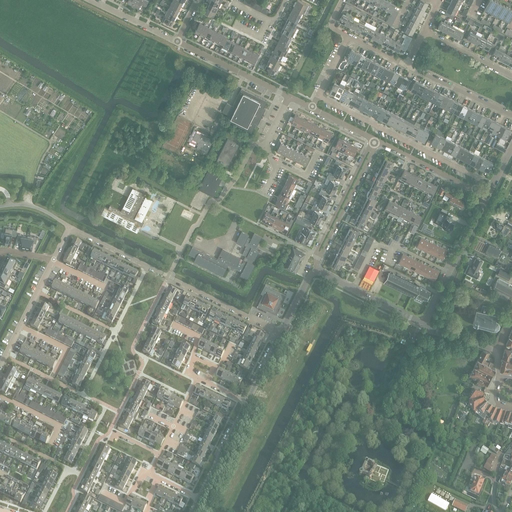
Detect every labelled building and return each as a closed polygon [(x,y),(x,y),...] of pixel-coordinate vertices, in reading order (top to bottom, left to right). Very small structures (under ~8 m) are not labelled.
[(135,0),(133,5),(139,8),(141,4),(146,7),(149,2),(149,0),(135,0)] [(297,0),(295,5),(306,10),(308,5),(306,4),(298,0),(297,0)] [(385,0),(383,0),(380,7),(386,9),(390,2),(385,0)] [(421,0),(420,0),(417,6),(425,10),(429,4),(421,0)] [(453,0),(451,0),(449,5),(457,9),(460,3),(453,0)] [(491,12),(496,1),(493,0),(489,0),(483,11),(484,11),(487,13),(488,11),(491,12)] [(499,3),(496,1),(491,12),(492,13),(493,14),(492,16),(495,17),(502,4),(499,3)] [(170,6),(178,11),(181,6),(172,2),(170,6)] [(390,2),(386,9),(391,12),(393,9),(395,5),(390,2)] [(210,3),(208,8),(216,12),(218,8),(210,3)] [(508,7),(505,6),(502,4),(495,17),(499,19),(500,17),(502,18),(508,7)] [(293,9),(302,13),(304,14),(306,10),(295,5),(293,9)] [(449,5),(446,10),(454,14),(457,9),(449,5)] [(170,6),(167,11),(176,15),(178,11),(170,6)] [(417,6),(414,13),(422,17),(425,10),(417,6)] [(511,9),(508,7),(502,18),(505,20),(503,22),(504,22),(507,23),(507,24),(508,24),(511,15),(511,9)] [(214,17),(216,12),(208,8),(205,13),(214,17)] [(293,9),(291,14),(299,18),(302,13),(293,9)] [(167,11),(165,15),(174,20),(176,15),(167,11)] [(339,21),(345,24),(350,14),(347,13),(345,15),(343,14),(339,21)] [(414,13),(410,19),(419,23),(422,17),(414,13)] [(291,14),(288,18),(297,23),(299,18),(291,14)] [(350,14),(345,24),(350,27),(354,20),(350,18),(352,15),(350,14)] [(171,25),(174,20),(165,15),(163,20),(171,25)] [(288,18),(286,23),(295,27),(297,23),(288,18)] [(354,20),(350,27),(355,30),(361,19),(360,19),(359,22),(354,20)] [(361,19),(355,30),(361,32),(364,25),(366,22),(361,19)] [(410,19),(407,25),(415,30),(419,23),(410,19)] [(438,28),(443,30),(448,21),(445,20),(444,22),(441,21),(438,28)] [(448,21),(443,30),(449,33),(452,26),(450,25),(451,22),(448,21)] [(195,32),(200,34),(205,26),(200,23),(195,32)] [(284,27),(294,33),(297,28),(295,27),(286,23),(284,27)] [(364,25),(361,32),(366,35),(370,28),(364,25)] [(407,25),(404,32),(412,36),(415,30),(407,25)] [(205,26),(200,34),(204,36),(203,39),(209,28),(205,26)] [(452,26),(449,33),(454,36),(458,29),(452,26)] [(281,32),(283,33),(290,36),(292,37),(294,33),(284,27),(281,32)] [(209,28),(203,39),(208,41),(209,39),(214,30),(209,28)] [(370,28),(366,35),(371,38),(375,30),(370,28)] [(458,29),(454,36),(460,39),(463,32),(458,29)] [(214,30),(209,39),(214,41),(218,32),(214,30)] [(375,30),(371,38),(377,40),(380,33),(375,30)] [(466,38),(472,41),(476,34),(470,31),(466,38)] [(218,32),(214,41),(218,44),(223,35),(218,32)] [(283,33),(281,37),(289,42),(292,37),(290,36),(283,33)] [(380,33),(377,40),(382,43),(386,36),(380,33)] [(476,34),(472,41),(477,44),(481,37),(476,34)] [(223,35),(218,44),(223,46),(222,47),(221,50),(227,37),(223,35)] [(386,36),(382,43),(387,46),(391,39),(386,36)] [(227,37),(221,50),(225,52),(226,49),(227,50),(231,41),(227,39),(228,37),(227,37)] [(279,42),(289,47),(287,46),(289,42),(281,37),(279,42)] [(481,37),(477,44),(483,47),(487,40),(481,37)] [(391,39),(387,46),(393,49),(396,41),(391,39)] [(487,40),(483,47),(488,50),(492,43),(487,40)] [(231,41),(227,50),(231,52),(235,44),(231,41)] [(396,41),(393,49),(398,52),(400,48),(401,46),(402,44),(396,41)] [(276,46),(287,52),(289,47),(279,42),(276,46)] [(235,44),(231,52),(236,54),(240,46),(235,44)] [(240,46),(236,54),(240,57),(245,48),(240,46)] [(274,51),(282,55),(285,57),(287,52),(276,46),(274,51)] [(492,55),(498,58),(502,49),(499,47),(498,50),(496,48),(492,55)] [(245,48),(240,57),(245,59),(249,51),(245,48)] [(347,58),(351,61),(356,52),(351,49),(347,58)] [(502,49),(498,58),(503,61),(507,54),(504,53),(505,50),(502,49)] [(249,51),(245,59),(250,61),(254,53),(249,51)] [(274,51),(272,56),(280,60),(282,55),(274,51)] [(356,52),(351,61),(356,63),(361,54),(356,52)] [(254,53),(250,61),(254,64),(259,55),(254,53)] [(361,54),(356,63),(361,66),(366,57),(361,54)] [(507,54),(503,61),(508,64),(511,57),(507,54)] [(269,60),(280,66),(280,65),(278,64),(280,60),(272,56),(269,60)] [(366,57),(361,66),(366,68),(370,59),(366,57)] [(370,59),(366,68),(370,70),(375,61),(370,59)] [(267,65),(278,70),(280,66),(269,60),(267,65)] [(375,61),(370,70),(375,73),(380,64),(375,61)] [(380,64),(375,73),(380,75),(384,66),(380,64)] [(273,74),(275,69),(278,70),(267,65),(265,69),(273,74)] [(384,66),(380,75),(384,78),(389,69),(384,66)] [(389,69),(384,78),(389,80),(394,71),(389,69)] [(394,71),(389,80),(394,82),(398,73),(394,71)] [(398,73),(394,82),(399,85),(403,76),(398,73)] [(403,76),(399,85),(404,88),(408,79),(403,76)] [(339,85),(334,94),(339,97),(343,88),(344,86),(342,85),(345,78),(343,77),(339,85)] [(411,89),(415,91),(420,82),(415,80),(411,89)] [(420,82),(415,91),(420,94),(425,85),(420,82)] [(329,92),(334,94),(339,85),(334,83),(329,92)] [(425,85),(420,94),(425,96),(430,87),(425,85)] [(430,87),(425,96),(430,99),(434,90),(430,87)] [(228,115),(226,120),(252,133),(255,126),(257,127),(266,109),(264,108),(267,101),(242,88),(233,106),(227,103),(223,112),(228,115)] [(343,88),(339,97),(343,99),(348,90),(343,88)] [(348,90),(343,99),(348,102),(353,93),(348,90)] [(353,93),(348,102),(353,104),(359,93),(354,90),(353,93)] [(434,90),(430,99),(434,101),(439,92),(434,90)] [(439,92),(434,101),(439,104),(444,94),(439,92)] [(359,93),(353,104),(358,107),(362,98),(358,95),(359,93)] [(444,94),(439,104),(444,106),(448,97),(444,94)] [(448,97),(444,106),(448,108),(453,99),(448,97)] [(362,98),(358,107),(362,109),(367,100),(362,98)] [(453,99),(448,108),(453,111),(458,102),(453,99)] [(367,100),(362,109),(367,111),(372,102),(367,100)] [(372,102),(367,111),(372,114),(376,105),(377,102),(373,100),(372,102)] [(458,102),(453,111),(458,113),(463,104),(458,102)] [(463,104),(458,113),(463,116),(468,107),(463,104)] [(376,105),(372,114),(376,116),(381,107),(376,105)] [(381,107),(376,116),(381,119),(386,110),(381,107)] [(468,107),(463,116),(468,118),(472,109),(468,107)] [(472,109),(468,118),(472,121),(477,112),(472,109)] [(386,110),(381,119),(386,121),(391,112),(386,110)] [(391,112),(386,121),(391,124),(396,115),(391,112)] [(477,112),(472,121),(477,123),(482,114),(477,112)] [(482,114),(477,123),(482,126),(486,116),(482,114)] [(291,116),(288,121),(291,123),(296,125),(300,117),(295,115),(294,118),(291,116)] [(396,115),(391,124),(395,126),(400,117),(396,115)] [(486,116),(482,126),(486,128),(491,119),(486,116)] [(296,125),(301,127),(305,119),(300,117),(296,125)] [(400,117),(395,126),(400,128),(405,119),(400,117)] [(301,127),(305,129),(309,121),(305,119),(301,127)] [(405,119),(400,128),(405,131),(409,122),(405,119)] [(491,119),(486,128),(491,130),(496,121),(491,119)] [(309,121),(305,129),(310,132),(308,134),(309,134),(314,124),(309,121)] [(496,121),(491,130),(496,133),(501,124),(496,121)] [(409,122),(405,131),(409,133),(414,124),(409,122)] [(414,124),(409,133),(414,136),(419,127),(420,124),(416,122),(414,124)] [(314,124),(309,134),(313,137),(318,126),(314,124)] [(501,124),(496,133),(500,135),(505,126),(501,124)] [(318,126),(313,137),(318,139),(319,136),(323,128),(318,126)] [(505,126),(500,135),(506,138),(510,129),(505,126)] [(419,127),(414,136),(419,138),(423,129),(419,127)] [(434,127),(429,137),(433,139),(431,142),(436,145),(441,135),(436,133),(438,129),(434,127)] [(323,128),(319,136),(323,138),(322,141),(328,130),(323,128)] [(423,129),(419,138),(424,141),(429,132),(423,129)] [(328,130),(322,141),(327,143),(328,141),(332,133),(328,130)] [(207,153),(213,141),(196,132),(192,139),(198,142),(197,145),(198,145),(196,148),(207,153)] [(441,135),(436,145),(441,147),(445,138),(441,135)] [(335,146),(340,149),(344,140),(339,138),(335,146)] [(445,138),(441,147),(445,150),(450,140),(445,138)] [(227,139),(216,161),(227,166),(238,144),(227,139)] [(344,140),(340,149),(338,151),(343,154),(348,143),(344,140)] [(450,140),(445,150),(450,152),(455,143),(450,140)] [(305,166),(310,157),(280,143),(276,152),(305,166)] [(348,143),(343,154),(347,156),(349,153),(353,145),(348,143)] [(455,143),(450,152),(455,154),(459,145),(455,143)] [(353,145),(349,153),(353,155),(357,147),(353,145)] [(459,145),(455,154),(459,157),(464,148),(459,145)] [(464,148),(459,157),(464,159),(469,150),(464,148)] [(469,150),(464,159),(469,162),(474,153),(469,150)] [(474,153),(469,162),(474,164),(479,155),(474,153)] [(479,155),(474,164),(479,167),(483,157),(479,155)] [(483,157),(479,167),(483,169),(488,160),(483,157)] [(385,158),(383,163),(391,167),(393,162),(385,158)] [(337,164),(335,169),(344,174),(347,169),(340,166),(341,163),(336,160),(334,163),(337,164)] [(488,160),(483,169),(488,172),(493,162),(488,160)] [(383,163),(380,167),(389,171),(391,167),(383,163)] [(380,167),(378,172),(386,176),(389,171),(380,167)] [(209,169),(199,189),(213,196),(218,186),(217,185),(220,179),(221,180),(223,176),(209,169)] [(329,173),(328,176),(333,178),(335,176),(342,179),(344,174),(335,169),(332,175),(329,173)] [(404,170),(400,178),(399,177),(398,181),(403,184),(409,172),(404,170)] [(378,172),(376,176),(384,181),(386,176),(378,172)] [(409,172),(403,184),(405,180),(409,183),(414,174),(409,172)] [(414,174),(409,183),(414,185),(418,176),(414,174)] [(290,175),(287,180),(295,184),(298,179),(290,175)] [(330,180),(327,185),(336,189),(339,184),(332,181),(333,178),(328,176),(326,178),(330,180)] [(376,176),(373,181),(382,185),(384,181),(376,176)] [(418,176),(414,185),(418,187),(423,179),(418,176)] [(423,179),(418,187),(423,190),(427,181),(423,179)] [(287,180),(285,184),(293,188),(295,184),(287,180)] [(373,181),(371,186),(380,190),(382,185),(373,181)] [(427,181),(423,190),(428,192),(432,184),(427,181)] [(285,184),(282,189),(290,193),(293,188),(285,184)] [(432,184),(428,192),(432,194),(437,186),(432,184)] [(321,188),(320,190),(326,193),(327,191),(334,194),(336,189),(327,185),(325,190),(321,188)] [(371,186),(369,190),(377,194),(380,190),(371,186)] [(105,207),(101,215),(130,229),(137,232),(140,226),(142,227),(144,222),(142,221),(153,200),(142,195),(143,193),(133,188),(121,211),(110,206),(108,209),(105,207)] [(282,189),(280,194),(288,198),(290,193),(282,189)] [(322,195),(319,200),(329,205),(331,200),(324,196),(326,193),(320,190),(319,193),(322,195)] [(367,195),(377,200),(377,199),(375,199),(377,194),(369,190),(367,195)] [(452,194),(446,191),(444,195),(450,198),(448,201),(461,208),(464,202),(451,195),(452,194)] [(280,194),(277,199),(286,203),(288,198),(280,194)] [(368,196),(366,200),(375,204),(377,200),(367,195),(366,195),(368,196)] [(286,203),(277,199),(275,204),(283,208),(286,203)] [(398,204),(393,216),(397,218),(406,199),(404,199),(401,206),(398,204)] [(399,215),(403,217),(407,209),(403,207),(404,206),(406,207),(407,203),(408,201),(406,199),(397,218),(398,218),(399,215)] [(315,201),(312,206),(318,209),(319,206),(326,210),(329,205),(319,200),(318,202),(315,201)] [(366,200),(364,205),(372,209),(375,204),(366,200)] [(385,208),(390,211),(394,202),(389,200),(385,208)] [(394,202),(390,211),(388,214),(393,216),(398,204),(394,202)] [(364,205),(361,209),(370,213),(372,209),(364,205)] [(314,210),(312,215),(321,220),(323,215),(317,211),(318,209),(312,206),(311,209),(314,210)] [(361,209),(359,214),(368,218),(370,213),(361,209)] [(407,209),(403,217),(408,220),(412,211),(407,209)] [(435,220),(434,222),(438,224),(443,226),(443,227),(447,229),(447,228),(451,230),(453,225),(451,223),(451,222),(447,220),(446,221),(444,220),(447,214),(439,210),(435,220)] [(412,211),(408,220),(413,222),(417,214),(412,211)] [(261,220),(266,223),(270,215),(265,212),(261,220)] [(359,214),(357,218),(365,223),(368,218),(359,214)] [(417,214),(413,222),(417,224),(421,216),(417,214)] [(270,215),(266,223),(271,225),(275,217),(270,215)] [(302,220),(310,224),(312,222),(318,225),(321,220),(312,215),(309,220),(303,217),(302,220)] [(275,217),(271,225),(276,228),(280,220),(275,217)] [(357,225),(356,227),(362,229),(363,227),(365,223),(357,218),(354,223),(357,225)] [(285,222),(281,230),(286,233),(290,224),(291,225),(293,220),(291,219),(290,221),(286,220),(285,222)] [(280,220),(276,228),(281,230),(285,222),(280,220)] [(502,232),(505,226),(496,221),(495,223),(494,222),(492,226),(502,232)] [(306,227),(303,232),(312,237),(315,232),(310,230),(312,226),(304,222),(303,225),(306,227)] [(350,227),(348,232),(356,236),(358,232),(358,231),(359,230),(354,227),(353,229),(350,227)] [(6,228),(3,243),(10,244),(12,236),(16,236),(17,230),(6,228)] [(223,276),(226,269),(228,265),(242,272),(240,276),(244,278),(247,279),(255,265),(252,263),(253,260),(254,260),(258,251),(255,249),(261,237),(254,233),(251,239),(248,237),(249,235),(241,232),(236,242),(237,243),(243,246),(244,245),(246,246),(246,247),(242,255),(245,256),(242,263),(241,263),(242,260),(240,259),(240,258),(231,254),(222,249),(217,260),(192,247),(188,254),(196,258),(194,261),(223,276)] [(311,239),(312,237),(303,232),(303,233),(300,232),(297,239),(302,241),(301,242),(306,244),(310,238),(311,239)] [(348,232),(345,237),(354,241),(356,236),(348,232)] [(28,236),(27,236),(27,237),(21,236),(22,234),(18,234),(16,246),(22,247),(22,248),(25,249),(28,236)] [(25,249),(28,249),(29,249),(32,249),(33,243),(36,244),(37,237),(28,236),(25,249)] [(345,237),(343,241),(351,245),(354,241),(345,237)] [(421,237),(416,247),(422,249),(426,240),(421,237)] [(79,248),(82,250),(84,247),(80,246),(81,243),(74,240),(71,245),(79,248)] [(426,240),(422,249),(427,252),(431,243),(426,240)] [(343,241),(341,246),(349,250),(351,245),(343,241)] [(431,243),(427,252),(432,254),(436,245),(431,243)] [(71,245),(69,250),(76,254),(79,248),(71,245)] [(436,245),(432,254),(437,257),(442,247),(436,245)] [(497,257),(501,250),(490,245),(485,253),(485,254),(486,254),(487,254),(489,255),(490,253),(497,257)] [(341,246),(339,250),(347,255),(349,250),(341,246)] [(442,247),(437,257),(442,259),(447,250),(442,247)] [(293,249),(284,267),(292,270),(295,272),(304,254),(296,250),(293,249)] [(69,250),(66,256),(73,259),(76,254),(69,250)] [(339,250),(336,255),(345,259),(347,255),(339,250)] [(91,258),(93,260),(92,263),(94,264),(96,261),(100,254),(94,251),(91,258)] [(100,254),(96,261),(101,264),(105,256),(100,254)] [(398,263),(404,266),(408,256),(403,254),(398,263)] [(336,255),(334,260),(342,264),(345,259),(336,255)] [(73,259),(66,256),(63,262),(66,263),(66,265),(69,267),(72,262),(75,264),(77,261),(73,259)] [(105,256),(101,264),(107,266),(111,259),(105,256)] [(408,256),(404,266),(409,268),(413,259),(408,256)] [(6,261),(4,264),(14,269),(17,264),(7,258),(6,261)] [(478,271),(483,261),(476,258),(475,258),(473,262),(475,263),(472,268),(470,267),(466,273),(476,278),(479,272),(478,271)] [(111,259),(107,266),(112,269),(116,262),(111,259)] [(413,259),(409,268),(414,271),(418,261),(413,259)] [(340,269),(342,264),(334,260),(332,264),(340,269)] [(418,261),(414,271),(419,273),(423,264),(418,261)] [(116,262),(112,269),(118,272),(121,265),(116,262)] [(12,275),(11,274),(13,269),(14,270),(14,269),(4,264),(1,270),(12,275)] [(423,264),(419,273),(424,275),(429,266),(423,264)] [(121,265),(118,272),(123,275),(127,267),(121,265)] [(429,266),(424,275),(429,278),(434,269),(429,266)] [(127,267),(123,275),(129,277),(132,270),(127,267)] [(434,269),(429,278),(435,281),(439,271),(434,269)] [(500,269),(497,275),(508,280),(511,275),(500,269)] [(0,272),(0,275),(9,280),(12,275),(1,270),(0,272)] [(132,270),(129,277),(129,278),(127,281),(130,282),(132,279),(134,280),(133,283),(135,285),(139,277),(137,276),(138,273),(132,270)] [(96,279),(99,280),(101,275),(99,273),(96,272),(93,277),(96,279)] [(426,300),(430,292),(389,272),(384,283),(415,298),(416,295),(426,300)] [(9,280),(0,275),(0,283),(0,284),(0,287),(4,290),(9,280)] [(493,287),(498,289),(511,296),(511,285),(511,284),(509,283),(499,278),(498,278),(496,281),(493,287)] [(55,280),(52,287),(57,290),(61,283),(55,280)] [(61,283),(57,290),(63,293),(66,286),(61,283)] [(263,295),(256,308),(263,311),(266,310),(276,315),(286,295),(265,285),(261,294),(263,295)] [(66,286),(63,293),(68,296),(72,288),(66,286)] [(121,287),(118,292),(126,296),(128,290),(121,287)] [(72,288),(68,296),(73,299),(77,291),(72,288)] [(169,288),(166,294),(174,298),(176,299),(179,293),(169,288)] [(77,291),(73,299),(79,301),(83,294),(77,291)] [(113,296),(123,301),(126,296),(118,292),(116,298),(113,296)] [(83,294),(79,301),(84,304),(88,297),(83,294)] [(166,294),(163,300),(171,303),(174,298),(166,294)] [(110,301),(113,303),(120,307),(123,301),(113,296),(110,301)] [(88,297),(84,304),(90,307),(94,299),(88,297)] [(187,297),(183,305),(181,309),(187,312),(192,300),(187,297)] [(94,299),(90,307),(95,310),(99,302),(94,299)] [(163,300),(160,305),(168,309),(171,303),(163,300)] [(192,300),(187,312),(189,308),(194,311),(198,303),(192,300)] [(113,303),(110,309),(117,312),(120,307),(113,303)] [(198,303),(194,311),(200,313),(204,306),(198,303)] [(39,309),(57,318),(58,316),(55,315),(55,316),(47,312),(49,308),(51,308),(52,306),(47,304),(46,306),(42,304),(39,309)] [(160,305),(158,311),(166,315),(168,309),(160,305)] [(473,325),(474,325),(474,324),(477,325),(477,326),(478,326),(478,325),(481,326),(481,327),(482,327),(482,326),(485,327),(485,328),(486,328),(486,327),(489,328),(489,329),(490,329),(490,328),(493,329),(493,330),(494,330),(494,329),(497,329),(497,328),(499,327),(500,327),(499,326),(500,324),(500,323),(499,321),(499,320),(498,320),(496,319),(497,315),(496,315),(493,314),(492,314),(489,313),(486,313),(486,312),(485,312),(486,306),(482,305),(481,312),(478,311),(478,310),(477,310),(477,311),(476,311),(474,317),(473,324),(473,325)] [(204,306),(200,313),(198,317),(201,319),(203,315),(206,316),(210,309),(204,306)] [(36,315),(43,319),(44,316),(47,317),(49,315),(54,317),(53,319),(55,321),(57,318),(39,309),(36,315)] [(110,309),(107,314),(115,318),(117,312),(110,309)] [(208,318),(214,321),(218,313),(212,310),(208,318)] [(158,311),(155,316),(163,320),(166,315),(158,311)] [(102,318),(105,320),(112,323),(115,318),(107,314),(105,313),(102,318)] [(218,313),(214,321),(220,323),(223,316),(218,313)] [(36,315),(33,320),(40,324),(43,319),(36,315)] [(58,322),(64,325),(68,318),(62,315),(58,322)] [(160,326),(161,324),(164,325),(165,322),(163,321),(163,320),(155,316),(152,322),(160,326)] [(223,316),(220,323),(225,326),(229,319),(223,316)] [(68,318),(64,325),(69,328),(73,321),(68,318)] [(229,319),(225,326),(231,329),(235,321),(229,319)] [(38,329),(40,324),(33,320),(30,326),(38,329)] [(73,321),(69,328),(75,331),(79,323),(73,321)] [(235,321),(231,329),(235,331),(233,333),(235,334),(240,324),(235,321)] [(79,323),(75,331),(80,333),(84,326),(79,323)] [(240,324),(235,334),(238,336),(239,333),(242,335),(246,327),(240,324)] [(84,326),(80,333),(86,336),(89,329),(84,326)] [(89,329),(86,336),(91,339),(95,332),(89,329)] [(154,329),(151,335),(159,338),(161,333),(154,329)] [(95,332),(91,339),(97,342),(100,335),(95,332)] [(252,337),(254,338),(261,342),(264,336),(257,332),(255,335),(253,334),(252,337)] [(100,335),(97,342),(102,345),(104,340),(106,337),(100,335)] [(151,335),(148,340),(156,344),(159,338),(151,335)] [(254,338),(251,344),(258,347),(261,342),(254,338)] [(202,339),(198,347),(203,350),(207,342),(202,339)] [(148,340),(145,346),(154,350),(153,350),(156,344),(148,340)] [(207,342),(203,350),(209,353),(213,345),(207,342)] [(182,343),(179,349),(187,353),(190,347),(182,343)] [(71,348),(70,351),(75,354),(77,351),(81,352),(82,348),(79,346),(75,344),(72,349),(71,348)] [(251,344),(248,349),(256,353),(258,347),(251,344)] [(23,345),(20,352),(25,355),(29,348),(23,345)] [(213,345),(209,353),(215,356),(218,348),(213,345)] [(142,352),(150,355),(151,356),(153,356),(155,352),(154,350),(145,346),(142,352)] [(29,348),(25,355),(31,358),(35,350),(29,348)] [(218,348),(215,356),(220,359),(224,351),(218,348)] [(502,360),(502,362),(500,370),(507,372),(511,355),(511,349),(507,348),(505,348),(502,360)] [(179,349),(177,355),(184,359),(187,353),(179,349)] [(248,349),(245,355),(253,359),(256,353),(248,349)] [(35,350),(31,358),(36,360),(40,353),(35,350)] [(86,350),(83,356),(93,361),(96,355),(86,350)] [(483,350),(478,360),(484,363),(485,360),(490,352),(483,350)] [(40,353),(36,360),(42,363),(46,356),(40,353)] [(177,355),(174,360),(181,364),(184,359),(177,355)] [(241,359),(242,360),(242,361),(250,364),(253,359),(245,355),(244,358),(242,357),(241,359)] [(46,356),(42,363),(47,366),(51,359),(46,356)] [(84,360),(83,362),(91,366),(93,361),(83,356),(82,358),(84,360)] [(51,359),(47,366),(53,369),(57,361),(51,359)] [(484,372),(491,376),(495,369),(492,367),(493,364),(490,362),(489,363),(485,360),(484,363),(478,360),(478,359),(474,366),(484,372)] [(179,370),(181,364),(174,360),(171,366),(179,370)] [(242,361),(239,366),(247,370),(250,364),(242,361)] [(78,366),(88,371),(91,366),(83,362),(82,365),(79,364),(78,366)] [(79,370),(78,373),(85,377),(88,371),(78,366),(77,369),(79,370)] [(476,383),(486,387),(491,376),(484,372),(474,366),(468,377),(469,378),(470,376),(478,380),(476,383)] [(67,369),(62,367),(59,372),(64,375),(66,371),(67,369)] [(9,368),(6,374),(17,379),(19,373),(16,372),(17,372),(9,368)] [(219,369),(215,376),(221,379),(225,372),(219,369)] [(225,372),(221,379),(227,382),(231,375),(225,372)] [(72,378),(82,382),(85,377),(78,373),(76,376),(74,375),(72,378)] [(6,374),(4,379),(11,383),(14,377),(17,379),(6,374)] [(231,375),(227,382),(232,385),(236,377),(231,375)] [(236,377),(232,385),(238,388),(242,380),(236,377)] [(79,388),(82,382),(72,378),(71,381),(73,382),(72,384),(79,388)] [(4,379),(1,385),(8,388),(11,383),(4,379)] [(25,385),(23,388),(30,391),(31,389),(35,382),(29,379),(26,386),(25,385)] [(143,381),(140,387),(147,390),(150,385),(143,381)] [(31,389),(30,391),(35,394),(36,392),(40,385),(35,382),(31,389)] [(0,391),(5,394),(8,388),(1,385),(0,386),(0,391)] [(40,385),(36,392),(42,395),(46,387),(40,385)] [(196,386),(193,393),(198,396),(202,389),(196,386)] [(46,387),(42,395),(48,397),(51,390),(46,387)] [(140,387),(137,392),(145,396),(147,390),(140,387)] [(202,389),(198,396),(204,399),(208,392),(202,389)] [(51,390),(48,397),(53,400),(57,393),(51,390)] [(160,390),(157,398),(162,400),(166,393),(160,390)] [(474,390),(470,399),(470,400),(483,399),(484,393),(474,390)] [(137,392),(134,398),(142,402),(145,396),(137,392)] [(208,392),(204,399),(210,402),(213,394),(208,392)] [(57,393),(53,400),(58,403),(62,396),(57,393)] [(166,393),(162,400),(168,403),(172,396),(166,393)] [(213,394),(210,402),(215,405),(219,397),(213,394)] [(172,396),(168,403),(174,406),(177,398),(172,396)] [(61,404),(67,407),(70,400),(65,397),(61,404)] [(219,397),(215,405),(221,408),(225,400),(219,397)] [(134,398),(131,404),(139,407),(142,409),(145,403),(142,402),(134,398)] [(177,398),(174,406),(179,409),(183,401),(177,398)] [(469,405),(474,412),(485,402),(483,399),(470,400),(469,400),(469,405)] [(70,400),(67,407),(72,410),(76,403),(70,400)] [(225,400),(221,408),(227,411),(231,403),(225,400)] [(479,411),(483,414),(480,418),(484,420),(482,423),(485,425),(494,409),(489,406),(485,402),(474,412),(476,414),(479,411)] [(76,403),(72,410),(78,412),(81,405),(76,403)] [(131,404),(128,409),(136,413),(139,407),(131,404)] [(81,405),(78,412),(83,415),(87,408),(81,405)] [(87,408),(83,415),(88,418),(92,411),(87,408)] [(128,409),(126,415),(133,419),(136,413),(128,409)] [(494,409),(485,425),(484,427),(487,429),(488,426),(490,422),(489,421),(490,420),(493,422),(498,410),(494,409)] [(493,421),(500,424),(503,412),(498,410),(493,421)] [(92,411),(88,418),(94,421),(98,414),(92,411)] [(503,412),(500,424),(504,425),(504,424),(508,426),(508,429),(511,430),(511,414),(508,413),(503,412)] [(3,413),(0,419),(0,421),(5,424),(10,414),(9,414),(8,416),(3,413)] [(10,414),(5,424),(10,427),(14,419),(15,417),(10,414)] [(126,415),(123,421),(130,424),(133,419),(126,415)] [(214,417),(211,423),(219,426),(222,421),(214,417)] [(13,428),(18,431),(22,423),(17,420),(13,428)] [(127,430),(130,424),(123,421),(120,426),(127,430)] [(209,426),(208,428),(216,432),(219,426),(211,423),(209,421),(207,425),(209,426)] [(22,423),(18,431),(24,434),(28,426),(22,423)] [(28,426),(24,434),(29,436),(33,429),(28,426)] [(81,428),(78,433),(85,437),(88,431),(81,428)] [(142,428),(138,435),(144,438),(147,431),(142,428)] [(208,428),(206,434),(213,438),(216,432),(208,428)] [(33,429),(29,436),(35,439),(39,431),(33,429)] [(39,431),(35,439),(40,442),(44,434),(39,431)] [(147,431),(144,438),(149,441),(153,434),(147,431)] [(153,434),(149,441),(155,444),(160,432),(158,431),(156,435),(153,434)] [(160,432),(155,444),(160,447),(164,439),(159,436),(161,433),(160,432)] [(78,433),(75,438),(82,442),(85,437),(78,433)] [(44,434),(40,442),(46,445),(50,437),(44,434)] [(206,434),(203,440),(210,443),(213,438),(206,434)] [(75,438),(72,444),(80,448),(82,442),(75,438)] [(197,444),(200,445),(208,449),(210,443),(203,440),(201,443),(198,441),(197,444)] [(72,444),(70,449),(77,453),(80,448),(72,444)] [(489,448),(496,453),(499,450),(491,444),(489,448)] [(102,445),(100,451),(107,455),(110,449),(102,445)] [(200,445),(197,451),(205,455),(208,449),(200,445)] [(8,446),(4,454),(10,456),(13,449),(8,446)] [(483,446),(480,451),(485,455),(488,450),(483,446)] [(13,449),(10,456),(15,459),(19,451),(13,449)] [(70,449),(67,455),(74,459),(77,453),(70,449)] [(19,451),(15,459),(20,462),(24,454),(19,451)] [(100,451),(97,457),(104,460),(107,455),(100,451)] [(197,451),(194,456),(202,460),(205,455),(197,451)] [(24,454),(20,462),(26,465),(30,457),(24,454)] [(486,463),(487,463),(484,468),(489,472),(493,466),(491,465),(496,456),(492,454),(488,460),(486,463)] [(71,464),(74,459),(67,455),(64,460),(71,464)] [(193,458),(191,462),(199,466),(202,460),(194,456),(194,457),(193,456),(192,458),(193,458)] [(30,457),(26,465),(31,467),(35,460),(30,457)] [(97,457),(94,462),(102,466),(104,460),(97,457)] [(124,463),(127,464),(126,464),(134,468),(137,463),(127,458),(124,463)] [(160,459),(156,467),(162,470),(167,460),(165,458),(163,461),(160,459)] [(35,460),(31,467),(37,470),(41,462),(35,460)] [(167,460),(162,470),(168,472),(171,465),(166,462),(167,460)] [(359,475),(360,476),(361,476),(362,475),(365,477),(368,478),(368,479),(370,480),(371,480),(371,478),(371,477),(375,468),(376,468),(377,467),(377,466),(376,466),(376,465),(375,465),(368,463),(368,462),(368,461),(367,461),(366,461),(365,461),(365,462),(365,463),(361,473),(360,473),(359,473),(359,474),(359,475)] [(94,462),(91,468),(99,472),(102,466),(94,462)] [(37,473),(39,474),(40,474),(43,468),(45,470),(47,467),(42,464),(40,467),(37,473)] [(126,464),(124,470),(131,474),(134,468),(126,464)] [(171,465),(168,472),(173,475),(177,468),(171,465)] [(47,477),(54,481),(57,475),(50,472),(51,470),(48,468),(44,476),(47,477)] [(91,468),(88,474),(98,479),(98,478),(96,477),(99,472),(91,468)] [(177,468),(173,475),(179,478),(183,470),(177,468)] [(124,470),(121,476),(128,480),(131,474),(124,470)] [(183,470),(179,478),(184,481),(188,473),(183,470)] [(510,485),(511,482),(511,483),(511,481),(511,473),(510,473),(508,472),(506,471),(501,479),(506,481),(505,483),(510,485)] [(188,473),(184,481),(190,484),(194,476),(188,473)] [(88,474),(85,479),(95,484),(93,483),(95,480),(97,481),(98,479),(88,474)] [(121,476),(118,481),(126,485),(128,480),(121,476)] [(470,487),(467,495),(477,499),(484,481),(473,476),(468,487),(470,487)] [(47,477),(44,483),(52,486),(54,481),(47,477)] [(85,479),(83,485),(90,489),(93,490),(95,484),(85,479)] [(118,481),(115,487),(123,491),(126,485),(118,481)] [(44,483),(41,488),(49,492),(52,486),(44,483)] [(83,485),(80,491),(87,495),(90,489),(83,485)] [(7,487),(4,495),(9,498),(13,490),(7,487)] [(13,490),(9,498),(15,500),(18,493),(16,492),(17,488),(15,487),(13,490)] [(160,487),(156,495),(162,498),(166,490),(160,487)] [(41,488),(39,494),(46,497),(49,492),(41,488)] [(18,493),(15,500),(20,503),(25,493),(20,490),(18,493)] [(166,490),(162,498),(167,501),(171,493),(166,490)] [(171,493),(167,501),(173,504),(177,496),(171,493)] [(39,494),(36,499),(43,503),(46,497),(39,494)] [(84,495),(81,501),(91,506),(94,500),(91,499),(84,495)] [(130,496),(126,504),(132,506),(135,499),(130,496)] [(177,496),(173,504),(179,507),(182,508),(184,505),(181,503),(183,499),(177,496)] [(36,499),(33,505),(32,507),(36,509),(37,507),(41,508),(43,503),(36,499)] [(135,499),(132,506),(137,509),(141,502),(135,499)] [(452,506),(463,511),(465,511),(469,505),(455,499),(452,506)] [(81,501),(78,507),(85,511),(86,510),(89,511),(91,507),(91,506),(81,501)] [(141,502),(137,509),(142,511),(143,511),(147,505),(141,502)]
